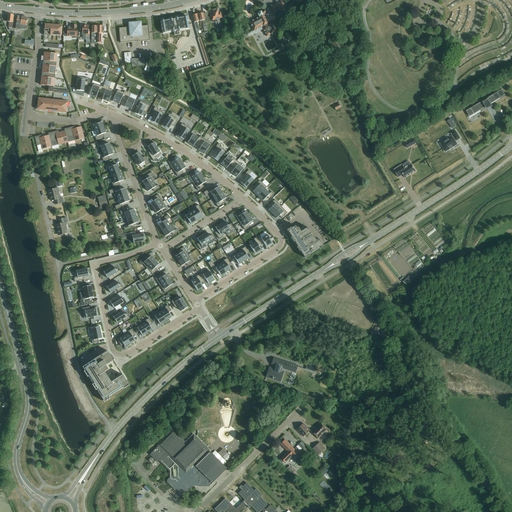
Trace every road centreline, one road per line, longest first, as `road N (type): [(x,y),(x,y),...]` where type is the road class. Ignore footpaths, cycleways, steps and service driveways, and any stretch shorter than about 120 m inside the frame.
road 1 (secondary): [(218,337),(511,144)]
road 2 (residential): [(157,244),(94,264),(115,353),(127,354),(198,307)]
road 3 (residential): [(195,301),(281,241),(241,196)]
road 4 (tertiary): [(41,11),(190,0)]
road 5 (residential): [(198,511),(300,408)]
road 6 (secondary): [(115,430),(218,337)]
